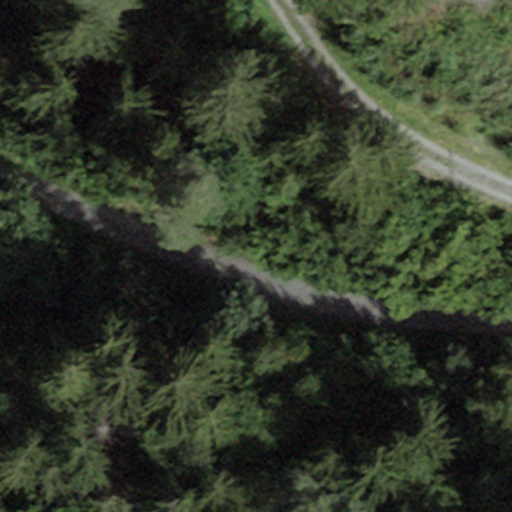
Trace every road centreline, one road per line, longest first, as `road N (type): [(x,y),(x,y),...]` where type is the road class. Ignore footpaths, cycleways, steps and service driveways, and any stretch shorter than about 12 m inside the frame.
road 1 (track): [(0,188),(231,284),(511,315)]
road 2 (track): [(511,185),(420,153),(318,73),(275,0)]
